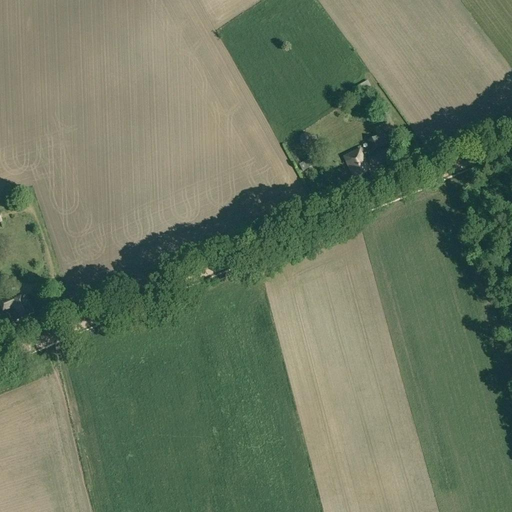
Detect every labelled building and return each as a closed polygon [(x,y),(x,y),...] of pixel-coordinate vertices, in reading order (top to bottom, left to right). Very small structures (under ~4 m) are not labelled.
[(306,134),(305,134),(304,134),(303,134),(303,135),(302,135),(301,136),(301,137),(300,138),(300,139),(300,140),(301,141),(301,142),(302,142),(302,143),(303,143),(304,144),(305,144),(306,144),(307,144),(307,143),(308,143),(309,142),(310,141),(310,140),(310,139),(310,138),(310,137),(310,136),(309,136),(309,135),(308,135),(307,134),(306,134)] [(367,141),(372,152),(382,146),(382,145),(387,143),(383,134),(378,136),(367,141)] [(344,157),(353,177),(369,170),(359,149),(344,157)] [(299,164),(302,171),(307,168),(316,164),(312,155),(307,157),(308,159),(299,164)] [(10,306),(16,320),(34,313),(27,295),(16,300),(14,296),(0,301),(0,304),(2,309),(10,306)]
